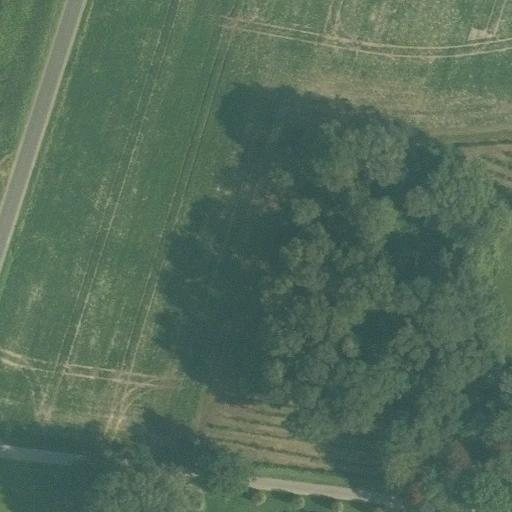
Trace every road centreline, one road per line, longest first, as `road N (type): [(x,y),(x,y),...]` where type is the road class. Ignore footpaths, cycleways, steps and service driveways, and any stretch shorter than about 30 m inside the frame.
road 1 (unclassified): [(435,511),(0,455)]
road 2 (unclassified): [(73,0),(0,238)]
